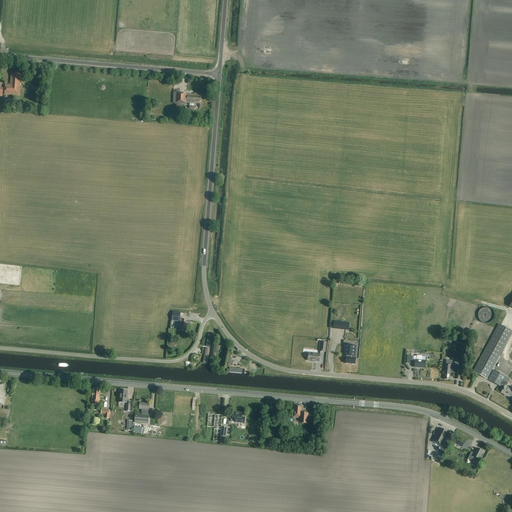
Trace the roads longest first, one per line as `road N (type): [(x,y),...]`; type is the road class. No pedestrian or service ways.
road 1 (secondary): [(511,454),(414,409),(0,373)]
road 2 (unclassified): [(511,416),(436,384),(272,366),(235,343),(212,311)]
road 3 (unclassified): [(212,311),(192,351),(172,361),(0,348)]
road 4 (unclassified): [(212,311),(203,271),(218,73)]
road 5 (unclassified): [(218,73),(0,55)]
